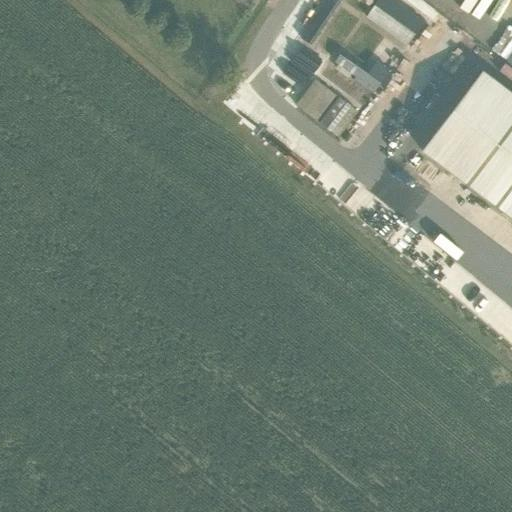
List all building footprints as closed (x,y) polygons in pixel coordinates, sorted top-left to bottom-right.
[(325,0),(300,39),(311,46),(340,0),(325,0)] [(376,0),(372,7),(414,35),(423,22),(390,0),(376,0)] [(333,62),(344,69),(342,73),(372,94),(387,72),(374,63),(368,71),(340,52),(333,62)] [(422,152),(511,219),(511,94),(482,72),(422,152)] [(337,97),(316,81),(297,106),(318,122),(337,97)] [(359,113),(340,99),(321,124),(340,139),(359,113)]
